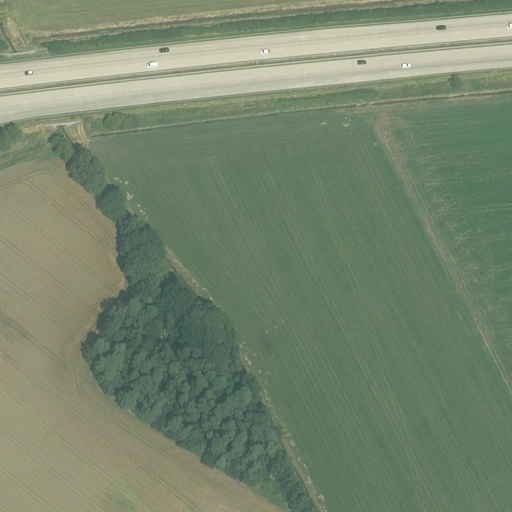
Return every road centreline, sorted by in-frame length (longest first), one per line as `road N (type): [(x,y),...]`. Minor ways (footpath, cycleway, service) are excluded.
road 1 (motorway): [(511,27),(18,74)]
road 2 (motorway): [(30,105),(511,59)]
